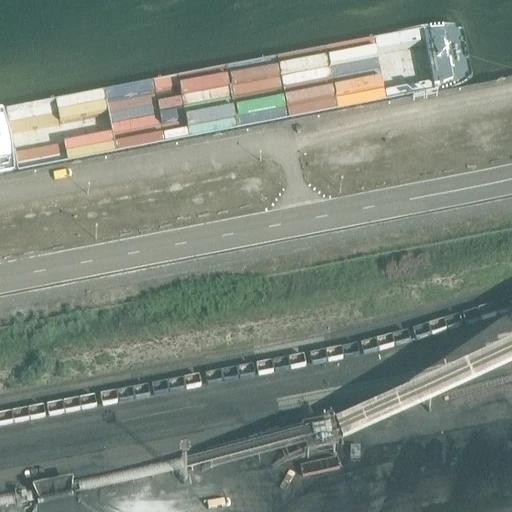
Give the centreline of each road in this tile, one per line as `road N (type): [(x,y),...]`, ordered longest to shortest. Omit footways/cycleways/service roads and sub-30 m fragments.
road 1 (unclassified): [(0,279),(511,178)]
road 2 (unknown): [(511,465),(368,511)]
